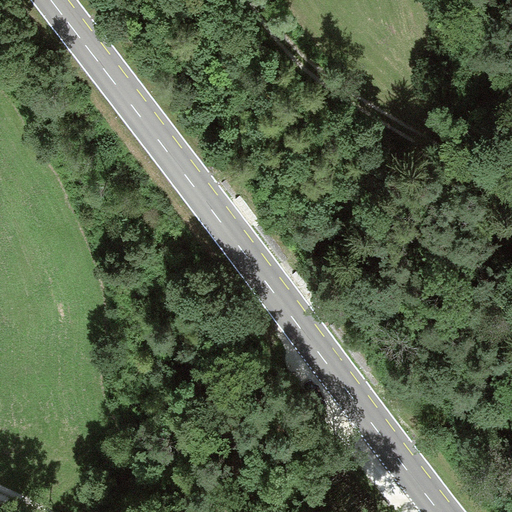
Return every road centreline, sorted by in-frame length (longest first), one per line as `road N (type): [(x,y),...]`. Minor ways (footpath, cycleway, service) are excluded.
road 1 (secondary): [(442,511),(52,0)]
road 2 (track): [(252,0),(295,56),(511,194)]
road 3 (track): [(394,453),(452,420),(511,425)]
